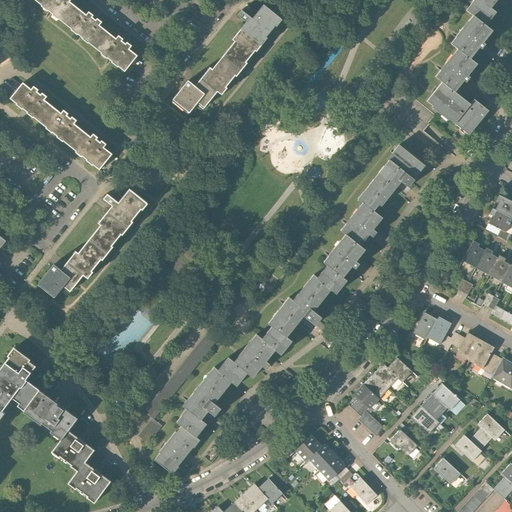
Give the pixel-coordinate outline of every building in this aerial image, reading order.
[(34,0),(35,0),(64,24),(77,8),(69,2),(70,0),(34,0)] [(474,0),(466,10),(472,15),(485,25),(495,12),(491,9),(497,0),(474,0)] [(257,51),(262,44),(268,37),(267,36),(276,25),(276,26),(282,18),(264,4),(253,18),(242,9),(238,14),(247,21),(242,27),(232,39),(235,40),(224,54),(242,69),(247,62),(246,61),(255,50),(257,51)] [(86,15),(77,8),(64,24),(94,49),(108,33),(99,26),(102,23),(97,19),(95,21),(91,18),(93,16),(88,12),(86,15)] [(492,31),(485,25),(472,15),(455,36),(456,37),(451,43),(458,49),(470,58),(479,47),(482,49),(486,43),(483,41),(492,31)] [(116,39),(108,33),(94,49),(124,73),(137,57),(129,50),(132,46),(127,42),(125,44),(122,41),(123,39),(118,36),(116,39)] [(477,64),(470,58),(458,49),(452,55),(452,54),(440,70),(435,77),(442,83),(454,93),(464,80),(466,82),(469,77),(467,75),(477,64)] [(210,67),(201,78),(195,85),(188,79),(172,98),(189,112),(197,102),(204,107),(217,91),(222,95),(227,88),(226,87),(235,75),(236,76),(242,69),(224,54),(212,69),(210,67)] [(9,97),(39,122),(52,106),(44,99),(46,96),(41,92),(40,94),(36,91),(38,89),(33,85),(30,88),(22,82),(19,86),(13,81),(9,86),(15,91),(9,97)] [(470,105),(454,93),(442,83),(426,103),(432,107),(430,109),(447,122),(448,121),(454,126),(470,105)] [(473,101),(470,105),(454,126),(468,137),(488,113),(473,101)] [(60,113),(52,106),(39,122),(69,146),(82,130),(74,123),(76,120),(72,116),(70,118),(66,115),(68,113),(63,109),(60,113)] [(90,137),(82,130),(69,146),(99,171),(112,154),(104,147),(106,144),(101,140),(100,142),(96,139),(98,137),(93,133),(90,137)] [(390,157),(391,158),(416,178),(427,164),(401,143),(390,157)] [(411,185),(416,178),(391,158),(360,197),(365,201),(375,209),(381,203),(383,205),(404,179),(411,185)] [(123,235),(129,228),(133,222),(132,222),(141,210),(142,211),(148,204),(129,189),(119,202),(109,193),(105,198),(113,205),(108,211),(99,223),(101,225),(91,239),(109,253),(114,247),(113,246),(122,234),(123,235)] [(501,203),(497,211),(511,218),(511,202),(500,196),(498,201),(501,203)] [(384,216),(375,209),(365,201),(360,207),(348,222),(343,229),(348,232),(362,244),(371,233),(374,236),(378,230),(375,228),(384,216)] [(506,232),(511,220),(511,218),(497,211),(494,209),(491,215),(494,216),(490,224),(506,232)] [(72,234),(77,239),(86,228),(81,224),(72,234)] [(511,235),(506,232),(490,224),(488,224),(486,229),(509,240),(511,235)] [(367,247),(362,244),(348,232),(343,238),(342,238),(330,253),(330,254),(325,260),(329,263),(345,275),(354,264),(357,267),(361,261),(358,259),(367,247)] [(76,251),(67,262),(61,270),(54,264),(39,283),(56,297),(64,287),(71,292),(84,275),(88,279),(94,272),(92,271),(102,259),(103,260),(109,253),(91,239),(79,253),(76,251)] [(462,259),(475,267),(485,250),(478,246),(480,244),(473,240),(462,259)] [(487,247),(485,250),(475,267),(489,274),(498,257),(491,253),(493,251),(487,247)] [(489,274),(502,282),(511,265),(504,261),(506,258),(500,254),(498,257),(489,274)] [(348,278),(345,275),(329,263),(319,276),(332,287),(338,292),(348,278)] [(511,287),(511,263),(511,265),(502,282),(511,287)] [(315,309),(332,287),(319,276),(315,273),(294,299),(290,296),(270,322),(273,325),(286,335),(304,313),(317,323),(323,315),(315,309)] [(473,285),(462,279),(457,289),(467,295),(473,285)] [(483,304),(494,310),(496,306),(499,300),(488,294),(483,304)] [(511,325),(511,315),(496,306),(494,310),(491,314),(511,325)] [(425,341),(427,338),(437,320),(424,312),(412,334),(425,341)] [(439,317),(437,320),(427,338),(439,345),(444,335),(451,323),(439,317)] [(293,340),(286,335),(273,325),(263,338),(276,349),(282,353),(293,340)] [(144,412),(152,418),(154,419),(221,334),(212,327),(144,412)] [(267,361),(276,349),(263,338),(257,333),(240,355),(235,362),(248,372),(254,377),(263,366),(267,368),(270,363),(267,361)] [(451,339),(444,335),(439,345),(438,346),(448,351),(451,345),(459,349),(465,338),(454,333),(451,339)] [(456,354),(469,361),(481,340),(468,333),(465,338),(459,349),(456,354)] [(494,348),(481,340),(469,361),(476,365),(483,369),(491,353),(494,348)] [(18,407),(25,412),(41,391),(26,380),(37,367),(30,362),(31,360),(15,348),(8,356),(10,358),(6,363),(0,369),(0,410),(2,412),(13,398),(20,404),(18,407)] [(502,359),(491,353),(483,369),(476,365),(474,370),(491,379),(493,377),(502,359)] [(238,386),(248,372),(235,362),(229,357),(218,370),(232,381),(238,386)] [(397,357),(387,368),(398,378),(402,382),(412,371),(397,357)] [(511,363),(503,358),(502,359),(493,377),(511,388),(511,386),(511,363)] [(389,388),(398,378),(387,368),(383,364),(374,374),(389,388)] [(214,403),(232,381),(218,370),(214,367),(183,406),(188,409),(201,420),(208,411),(215,416),(221,408),(214,403)] [(379,398),(389,388),(374,374),(364,384),(379,398)] [(433,393),(436,397),(447,407),(450,410),(460,399),(442,383),(433,393)] [(354,394),(356,396),(369,408),(379,398),(364,384),(354,394)] [(52,433),(63,442),(70,432),(79,420),(66,410),(65,411),(58,406),(59,404),(41,391),(25,412),(24,413),(42,427),(43,425),(52,432),(52,433)] [(366,411),(369,408),(356,396),(348,404),(361,417),(359,419),(376,436),(383,428),(366,411)] [(436,419),(447,407),(436,397),(425,409),(436,419)] [(439,422),(436,419),(425,409),(422,406),(412,416),(429,433),(439,422)] [(177,422),(182,426),(196,438),(207,424),(201,420),(188,409),(177,422)] [(478,424),(481,428),(492,438),(495,440),(505,430),(488,414),(478,424)] [(162,426),(154,419),(152,418),(138,436),(147,444),(162,426)] [(200,441),(196,438),(182,426),(177,433),(176,432),(159,453),(160,454),(155,461),(173,475),(178,468),(178,467),(193,448),(194,449),(195,448),(200,442),(199,441),(200,441)] [(481,450),(492,438),(481,428),(470,440),(481,450)] [(401,429),(391,440),(408,455),(417,445),(401,429)] [(53,454),(79,473),(86,464),(95,451),(70,432),(63,442),(53,454)] [(306,460),(309,458),(322,446),(312,435),(296,449),(306,460)] [(482,451),(481,450),(470,440),(465,435),(455,445),(472,461),(482,451)] [(309,458),(319,469),(335,455),(324,444),(322,446),(309,458)] [(345,466),(335,455),(319,469),(329,480),(335,475),(345,466)] [(444,458),(434,468),(451,484),(460,474),(444,458)] [(511,462),(511,463),(502,473),(505,477),(493,489),(494,490),(504,499),(511,490),(511,462)] [(111,482),(86,464),(79,473),(69,485),(94,504),(111,482)] [(335,475),(339,479),(349,470),(345,466),(335,475)] [(353,475),(349,470),(339,479),(343,484),(353,475)] [(269,478),(258,487),(268,499),(272,503),(282,493),(269,478)] [(361,478),(351,487),(366,504),(377,495),(361,478)] [(473,511),(494,490),(493,489),(486,482),(458,511),(473,511)] [(258,508),(268,499),(258,487),(254,483),(244,493),(258,508)] [(244,493),(233,502),(242,511),(253,511),(258,508),(244,493)] [(350,511),(340,501),(330,510),(331,511),(350,511)] [(242,511),(233,502),(223,511),(242,511)] [(511,507),(506,502),(496,511),(511,511),(511,507)]
